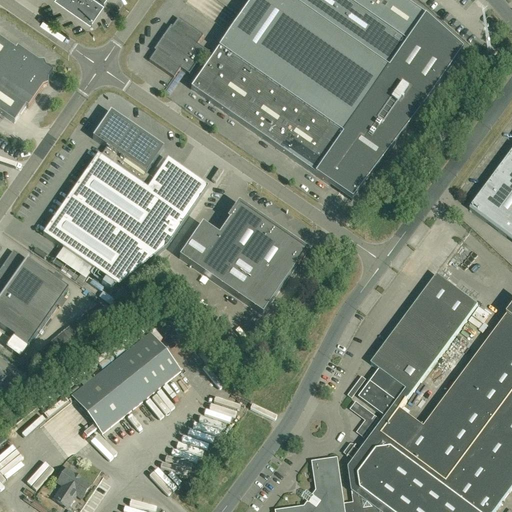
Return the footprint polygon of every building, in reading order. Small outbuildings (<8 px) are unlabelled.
[(104,0),(59,0),(85,18),(92,7),(97,11),(104,0)] [(424,18),(425,17),(400,0),(250,0),(252,1),(213,57),(197,46),(203,37),(178,19),(172,29),(170,27),(154,52),(155,53),(149,62),(174,79),(180,70),(189,76),(203,55),(211,61),(191,90),(352,202),(353,199),(377,169),(423,107),(462,51),(424,18)] [(15,51),(0,40),(0,114),(14,124),(26,108),(28,109),(45,84),(43,82),(48,80),(49,78),(53,73),(46,69),(40,69),(42,66),(17,49),(15,51)] [(495,52),(488,59),(492,63),(499,57),(495,52)] [(44,235),(43,237),(118,288),(167,249),(208,189),(168,161),(154,181),(146,175),(163,150),(159,151),(137,135),(138,133),(120,121),(119,123),(114,119),(109,120),(106,125),(104,124),(98,133),(100,134),(96,139),(92,140),(106,149),(100,158),(98,157),(90,168),(44,235)] [(511,153),(470,211),(511,242),(511,153)] [(202,226),(179,259),(262,317),(296,267),(297,267),(306,254),(288,241),(287,243),(255,221),(257,219),(238,207),(229,221),(230,221),(219,237),(202,226)] [(28,349),(68,291),(27,262),(28,261),(28,260),(26,263),(23,261),(24,260),(13,253),(0,271),(0,329),(13,339),(5,349),(20,360),(27,349),(28,349)] [(493,511),(511,487),(511,310),(424,429),(401,411),(478,307),(437,277),(371,366),(379,372),(359,399),(386,419),(359,454),(353,450),(349,455),(355,460),(348,469),(353,504),(345,506),(338,459),(312,463),(316,492),(304,508),(278,511),(493,511)] [(150,335),(71,398),(102,436),(123,419),(130,413),(181,373),(150,335)] [(89,485),(67,470),(57,484),(63,488),(54,501),(67,510),(76,496),(80,498),(89,485)]
